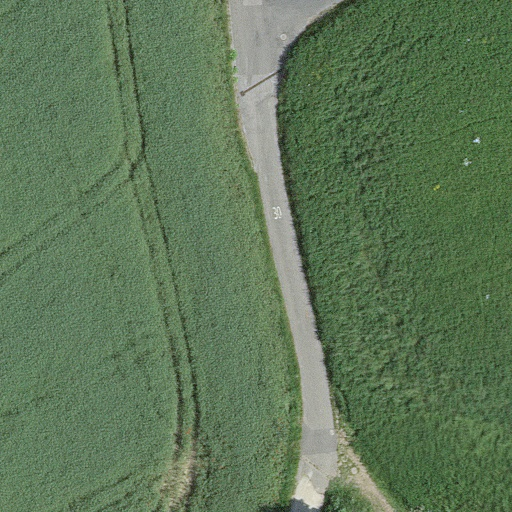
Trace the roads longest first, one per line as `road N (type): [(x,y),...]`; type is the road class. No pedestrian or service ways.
road 1 (track): [(274,0),(256,54),(267,187),(316,419),(302,511)]
road 2 (track): [(394,511),(308,362)]
